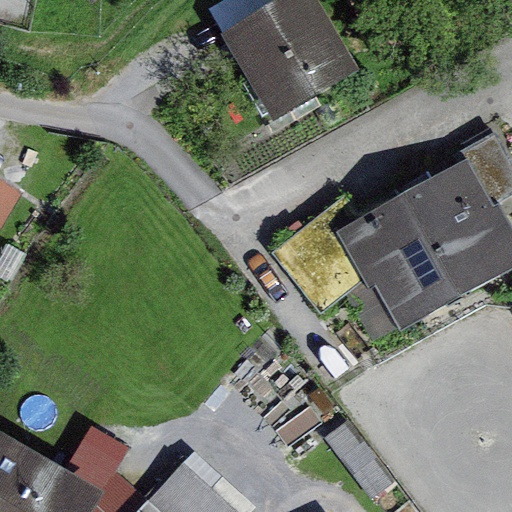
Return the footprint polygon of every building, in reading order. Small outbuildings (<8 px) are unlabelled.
[(233,38),(226,42),(279,130),(364,80),(316,0),(243,0),(219,15),(233,38)] [(353,198),(279,261),(327,319),(368,285),(373,294),(380,290),(408,340),(511,281),(511,216),(511,213),(503,218),(474,166),(374,222),(353,198)] [(0,242),(26,201),(0,184),(0,242)] [(0,511),(98,511),(103,504),(0,445),(0,511)] [(200,456),(152,511),(260,511),(262,509),(219,473),(200,456)]
